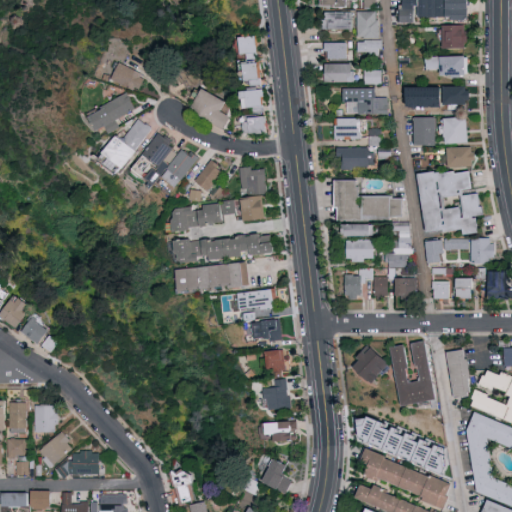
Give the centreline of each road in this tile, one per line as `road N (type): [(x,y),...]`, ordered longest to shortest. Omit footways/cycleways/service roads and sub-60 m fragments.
road 1 (residential): [(320,511),(331,455),(279,0)]
road 2 (residential): [(0,337),(68,385),(113,430),(148,471),(160,511)]
road 3 (residential): [(318,327),(511,324)]
road 4 (residential): [(511,188),(503,0)]
road 5 (residential): [(171,113),(186,129),(233,150),(295,148)]
